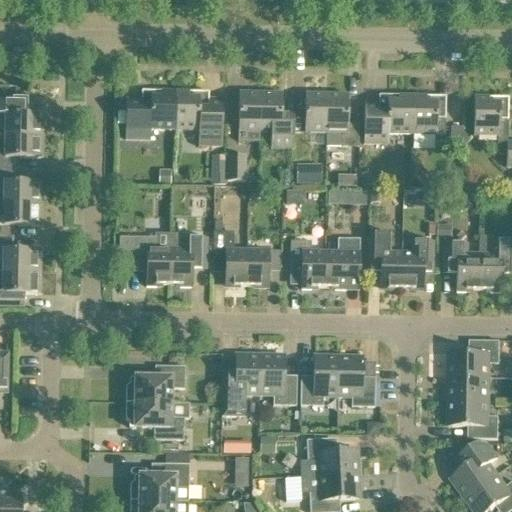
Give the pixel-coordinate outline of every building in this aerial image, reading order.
[(150,143),(150,133),(174,133),(174,95),(149,94),(149,108),(125,108),(124,143),(150,143)] [(199,95),(174,95),(174,133),(198,134),(198,150),(221,150),(222,102),(208,102),(208,110),(199,109),(199,95)] [(259,145),(259,135),(260,96),(238,96),(237,135),(237,145),(259,145)] [(293,123),(281,123),(281,96),(260,96),(259,135),(272,135),(272,152),(293,153),(293,123)] [(325,136),(326,97),(304,97),(304,136),(325,136)] [(325,150),(339,150),(358,150),(359,126),(347,126),(348,98),(326,97),(325,136),(326,136),(325,150)] [(410,138),(411,99),(386,98),(386,113),(377,113),(377,106),(363,105),(363,147),(387,148),(387,137),(410,138)] [(436,99),(411,99),(410,138),(444,138),(445,114),(436,114),(436,99)] [(511,170),(511,145),(507,146),(507,111),(499,110),(499,100),(473,100),(473,139),(497,139),(496,158),(505,158),(505,170),(511,170)] [(0,116),(1,117),(5,117),(4,139),(42,139),(42,117),(15,117),(15,105),(0,104),(0,116)] [(462,146),(462,130),(450,130),(450,146),(462,146)] [(42,139),(4,139),(4,152),(0,152),(0,172),(14,173),(14,161),(41,161),(42,139)] [(226,176),(226,185),(245,186),(245,158),(226,158),(226,176)] [(225,185),(226,160),(211,159),(211,176),(211,189),(225,189),(225,185)] [(14,173),(0,172),(0,194),(3,195),(3,207),(41,207),(41,185),(13,185),(14,173)] [(297,187),(308,187),(308,173),(297,173),(297,187)] [(171,187),(171,174),(158,174),(158,187),(171,187)] [(370,193),(370,205),(379,205),(379,193),(370,193)] [(303,207),(304,195),(287,194),(287,207),(303,207)] [(365,209),(366,195),(353,195),(352,209),(365,209)] [(41,207),(3,207),(3,228),(0,228),(0,240),(12,241),(13,229),(40,230),(41,207)] [(443,228),(443,240),(457,241),(457,228),(443,228)] [(246,289),(246,254),(233,253),(233,239),(225,239),(226,235),(221,235),(214,235),(213,235),(212,267),(225,267),(224,289),(246,289)] [(368,269),(379,269),(379,292),(401,292),(401,256),(389,256),(389,237),(368,237),(368,269)] [(169,252),(169,238),(156,238),(155,242),(132,241),(132,265),(146,265),(145,290),(158,290),(158,288),(168,288),(169,252)] [(169,238),(169,252),(168,288),(178,288),(178,291),(191,291),(191,266),(203,266),(204,242),(182,242),(182,238),(169,238)] [(12,241),(0,240),(0,262),(2,263),(2,275),(39,275),(40,253),(12,253),(12,241)] [(479,240),(479,257),(478,257),(478,293),(488,294),(488,296),(501,296),(501,271),(511,271),(511,243),(493,244),(493,240),(479,240)] [(358,293),(359,269),(359,243),(337,242),(337,255),(324,255),(323,291),(333,291),(333,293),(346,294),(346,293),(358,293)] [(324,255),(310,255),(311,244),(290,244),(289,268),(301,268),(300,293),(313,293),(313,291),(323,291),(324,255)] [(412,244),(412,256),(401,256),(401,292),(422,292),(422,269),(430,269),(431,245),(412,244)] [(468,293),(478,293),(478,257),(465,257),(465,247),(444,247),(444,271),(456,271),(455,295),(468,296),(468,293)] [(268,254),(246,254),(246,289),(267,290),(268,254)] [(271,272),(272,288),(283,287),(281,271),(271,272)] [(0,308),(15,309),(24,309),(24,297),(39,297),(39,275),(2,275),(0,274),(0,308)] [(499,367),(500,344),(475,344),(475,356),(449,356),(448,381),(489,381),(490,367),(499,367)] [(221,408),(222,408),(221,419),(244,419),(244,399),(258,399),(259,358),(234,358),(234,384),(222,384),(221,408)] [(259,358),(258,399),(272,399),(272,409),(295,409),(296,385),(283,385),(284,359),(259,358)] [(337,401),(337,360),(313,359),(312,385),(300,385),(299,410),(322,410),(322,400),(337,401)] [(362,360),(337,360),(337,401),(351,401),(350,411),(374,411),(374,387),(362,386),(362,360)] [(125,406),(170,407),(170,392),(184,393),(184,370),(154,369),(154,382),(129,381),(129,387),(127,389),(125,391),(125,402),(125,406)] [(489,381),(448,381),(448,405),(489,405),(489,381)] [(474,430),(474,442),(498,443),(498,420),(489,420),(489,405),(448,405),(448,430),(474,430)] [(183,444),(183,421),(188,421),(188,407),(170,407),(125,406),(125,410),(125,421),(126,423),(128,425),(128,431),(153,431),(153,443),(183,444)] [(366,432),(366,439),(378,439),(378,430),(379,427),(377,427),(372,427),(366,432)] [(272,441),(259,440),(259,456),(272,456),(272,441)] [(317,480),(358,478),(357,453),(330,454),(330,442),(306,443),(307,466),(299,467),(300,480),(317,480)] [(465,502),(498,478),(490,467),(497,461),(487,447),(479,446),(464,457),(471,467),(450,482),(465,502)] [(161,448),(161,457),(178,457),(178,448),(161,448)] [(254,489),(255,459),(240,459),(240,488),(254,489)] [(133,485),(131,487),(130,489),(129,500),(129,504),(187,505),(187,491),(188,491),(188,468),(158,467),(158,480),(133,479),(133,485)] [(359,502),(358,478),(317,480),(300,480),(301,495),(308,494),(308,511),(333,511),(333,504),(359,502)] [(465,502),(471,511),(493,511),(500,507),(503,511),(511,511),(511,485),(506,490),(498,478),(465,502)] [(0,511),(20,511),(21,499),(10,499),(10,497),(0,496),(0,511)] [(255,511),(255,503),(246,503),(245,511),(255,511)]
